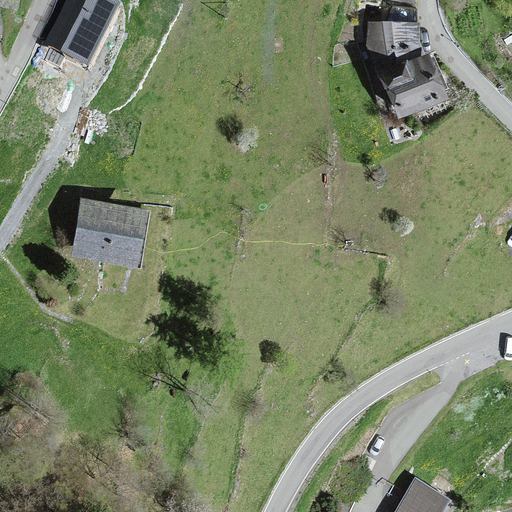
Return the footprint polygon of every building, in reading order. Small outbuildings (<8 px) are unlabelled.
[(118,3),(112,0),(70,0),(51,41),(90,61),(118,3)] [(370,46),(382,74),(429,56),(419,40),(419,25),(372,25),(370,46)] [(446,99),(429,56),(382,74),(399,118),(446,99)] [(145,214),(85,204),(76,253),(136,263),(145,214)] [(435,511),(444,497),(413,479),(392,511),(435,511)]
